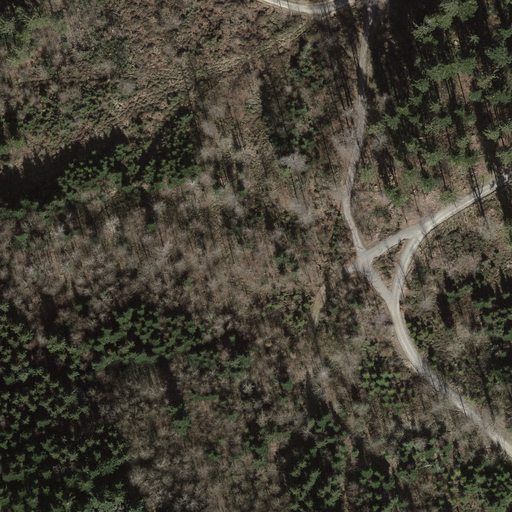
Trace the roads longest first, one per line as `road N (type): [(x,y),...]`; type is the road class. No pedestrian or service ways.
road 1 (track): [(361,259),(319,300),(307,366),(314,394),(419,511)]
road 2 (track): [(373,0),(347,201),(361,259)]
road 3 (track): [(361,259),(395,308),(413,355),(511,449)]
road 4 (track): [(511,173),(424,226),(404,259),(395,308)]
